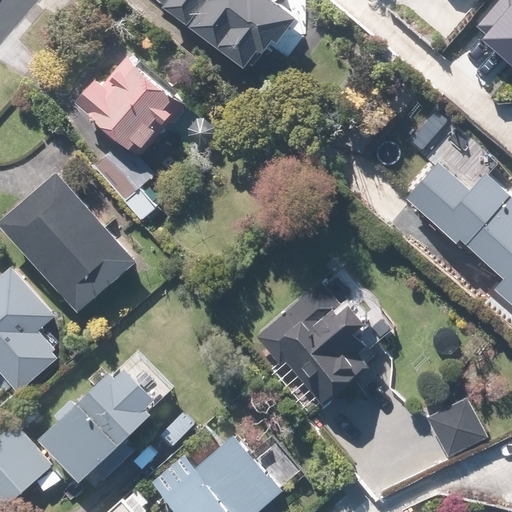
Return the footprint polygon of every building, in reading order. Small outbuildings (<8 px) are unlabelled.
[(169,0),(256,65),(277,38),(286,45),(314,7),(304,0),(169,0)] [(511,0),(494,0),(480,18),(487,24),(483,29),(511,53),(511,0)] [(203,92),(148,43),(120,75),(114,70),(93,94),(146,140),(154,131),(160,137),(174,120),(169,115),(174,109),(182,116),(203,92)] [(401,115),(369,153),(420,196),(400,220),(431,245),(454,216),(469,228),(459,241),(487,264),(511,234),(511,178),(449,126),(435,143),(401,115)] [(161,173),(133,135),(104,156),(146,212),(164,200),(150,181),(161,173)] [(73,160),(12,209),(88,301),(148,251),(73,160)] [(0,357),(24,386),(65,351),(60,345),(62,343),(45,323),(63,307),(21,258),(0,275),(0,357)] [(356,303),(332,275),(264,332),(289,361),(293,357),(330,400),(380,358),(359,333),(384,313),(367,293),(356,303)] [(129,360),(56,427),(97,471),(170,403),(164,397),(175,387),(146,356),(135,366),(129,360)] [(477,392),(434,413),(454,454),(497,433),(477,392)] [(173,444),(196,422),(184,409),(161,431),(173,444)] [(0,510),(59,458),(22,416),(0,434),(0,510)] [(263,511),(296,482),(244,427),(210,460),(196,445),(164,475),(199,511),(263,511)] [(147,511),(129,492),(107,511),(147,511)]
